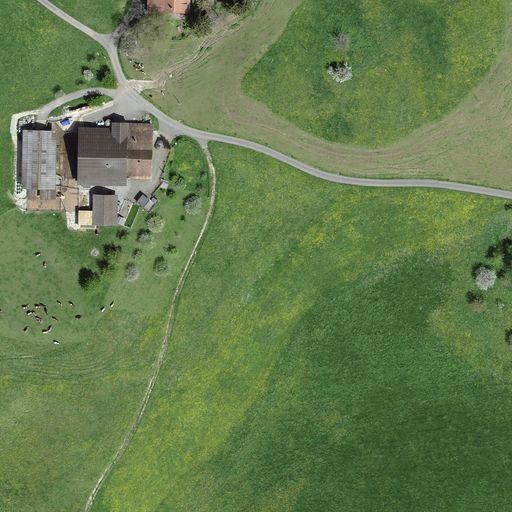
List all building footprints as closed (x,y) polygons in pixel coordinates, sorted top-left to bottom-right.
[(145,0),(146,11),(189,12),(189,0),(145,0)] [(145,180),(146,127),(106,127),(106,131),(73,131),(73,186),(114,186),(114,179),(145,180)] [(40,134),(21,133),(18,190),(46,191),(49,135),(40,134)] [(112,199),(88,198),(87,226),(110,227),(112,199)] [(145,203),(139,198),(134,205),(139,210),(145,203)]
